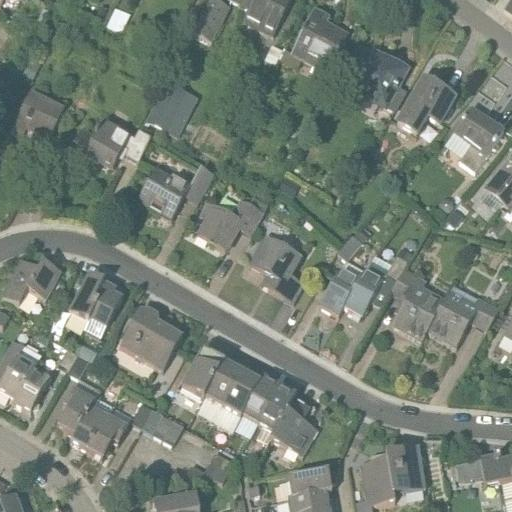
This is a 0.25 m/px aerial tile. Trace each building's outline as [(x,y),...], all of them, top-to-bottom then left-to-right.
[(80,0),(61,0),(56,12),(69,19),(73,11),(74,12),(80,0)] [(228,0),(227,3),(248,14),(243,25),(272,41),(293,0),(228,0)] [(511,0),(503,14),(511,19),(511,0)] [(228,14),(208,4),(190,37),(211,48),(228,14)] [(100,10),(95,19),(101,23),(107,14),(100,10)] [(120,37),(129,19),(115,11),(106,29),(120,37)] [(328,24),(312,15),(300,38),(301,38),(290,58),(327,77),(347,41),(325,29),(328,24)] [(42,29),(31,24),(26,33),(37,38),(42,29)] [(363,55),(342,89),(342,90),(386,115),(387,114),(395,118),(406,98),(397,92),(407,75),(386,63),(384,67),(363,55)] [(22,78),(33,83),(40,68),(28,63),(22,78)] [(0,76),(0,85),(7,89),(12,79),(2,73),(0,76)] [(454,103),(423,84),(396,128),(416,139),(426,121),(438,129),(454,103)] [(169,138),(188,102),(165,89),(146,125),(169,138)] [(29,98),(15,127),(49,144),(63,116),(29,98)] [(453,138),(470,151),(459,166),(474,178),(498,145),(497,145),(502,138),(471,114),(453,138)] [(95,142),(86,157),(113,172),(121,158),(137,168),(149,144),(137,137),(133,145),(102,127),(93,141),(95,142)] [(356,148),(348,162),(361,169),(369,155),(356,148)] [(511,160),(492,184),(511,201),(511,160)] [(153,215),(171,225),(188,197),(200,204),(213,181),(200,174),(189,192),(172,182),(171,184),(155,175),(140,201),(156,210),(153,215)] [(300,194),(286,185),(279,195),(293,204),(300,194)] [(214,212),(197,241),(225,257),(238,234),(250,241),(267,211),(253,202),(247,211),(239,206),(230,222),(214,212)] [(453,215),(453,210),(449,206),(444,206),(440,209),(440,215),(444,219),(449,219),(453,215)] [(455,216),(446,226),(456,235),(464,225),(455,216)] [(368,241),(358,233),(352,240),(362,249),(368,241)] [(337,258),(347,267),(362,249),(352,240),(337,258)] [(263,241),(248,270),(272,284),(266,295),(293,310),(303,290),(291,282),(302,263),(263,241)] [(407,267),(411,259),(400,254),(397,260),(407,267)] [(397,260),(385,280),(396,287),(403,274),(408,267),(397,260)] [(60,280),(56,278),(42,269),(37,277),(24,270),(17,283),(13,281),(1,302),(18,313),(27,296),(45,307),(60,280)] [(340,274),(319,310),(338,322),(343,312),(342,312),(358,285),(340,274)] [(404,308),(392,331),(421,348),(427,337),(426,337),(441,311),(419,298),(426,287),(403,274),(396,287),(389,299),(404,308)] [(343,312),(361,323),(382,286),(363,276),(358,285),(342,312),(343,312)] [(113,294),(89,280),(68,317),(87,328),(83,334),(99,344),(105,334),(106,334),(122,305),(110,298),(113,294)] [(427,337),(455,354),(470,329),(486,338),(498,316),(478,304),(471,315),(447,301),(441,311),(426,337),(427,337)] [(142,317),(139,315),(119,350),(163,376),(182,342),(157,328),(157,321),(148,315),(142,317)] [(9,323),(0,317),(0,332),(2,334),(9,323)] [(511,324),(503,340),(511,345),(511,324)] [(38,338),(35,344),(45,350),(49,344),(38,338)] [(0,390),(0,396),(14,404),(15,405),(31,377),(31,378),(41,362),(24,352),(23,353),(12,346),(0,366),(0,381),(4,384),(0,390)] [(67,379),(78,360),(67,353),(56,372),(67,379)] [(224,369),(223,369),(201,356),(180,393),(203,406),(205,403),(204,403),(224,369)] [(67,379),(77,385),(88,366),(78,360),(67,379)] [(223,413),(244,376),(225,365),(223,369),(224,369),(204,403),(205,403),(223,413)] [(240,424),(242,420),(242,419),(261,386),(244,376),(223,413),(240,424)] [(15,405),(14,404),(12,408),(30,418),(48,388),(31,378),(31,377),(15,405)] [(258,429),(279,392),(263,382),(261,386),(242,419),(242,420),(258,429)] [(73,442),(96,402),(75,391),(73,395),(72,394),(62,412),(67,415),(56,433),(72,442),(73,442)] [(258,429),(273,437),(274,438),(293,404),(294,405),(296,401),(279,392),(258,429)] [(69,447),(86,457),(106,421),(107,421),(110,415),(109,414),(111,410),(96,402),(73,442),(72,442),(69,447)] [(274,438),(273,437),(269,444),(302,463),(317,436),(302,427),(309,414),(294,405),(293,404),(274,438)] [(140,409),(130,427),(141,434),(152,415),(140,409)] [(152,415),(141,434),(152,440),(163,422),(152,415)] [(127,433),(107,421),(106,421),(86,457),(102,466),(113,447),(117,449),(116,450),(117,450),(127,433)] [(173,427),(163,422),(152,440),(162,446),(173,427)] [(162,446),(163,446),(172,451),(182,433),(173,427),(162,446)] [(356,511),(370,511),(371,511),(394,508),(392,499),(424,494),(417,454),(384,460),(385,466),(359,471),(365,505),(356,507),(356,511)] [(227,479),(233,469),(215,458),(209,468),(227,479)] [(498,460),(479,463),(484,492),(511,487),(511,490),(511,463),(499,465),(498,460)] [(203,478),(209,481),(222,489),(227,479),(209,468),(203,478)] [(191,471),(185,481),(190,485),(203,492),(209,481),(203,478),(191,471)] [(172,474),(167,484),(173,488),(185,495),(190,485),(185,481),(172,474)] [(154,477),(148,487),(167,498),(173,488),(167,484),(154,477)] [(292,504),(330,497),(327,479),(289,486),(292,504)] [(247,493),(249,502),(259,500),(257,491),(247,493)] [(288,511),(328,511),(327,499),(331,498),(330,497),(292,504),(287,504),(288,511)] [(0,511),(22,511),(18,501),(0,508),(0,511)] [(196,511),(195,501),(152,509),(152,511),(196,511)] [(244,511),(243,503),(232,505),(233,511),(244,511)]
